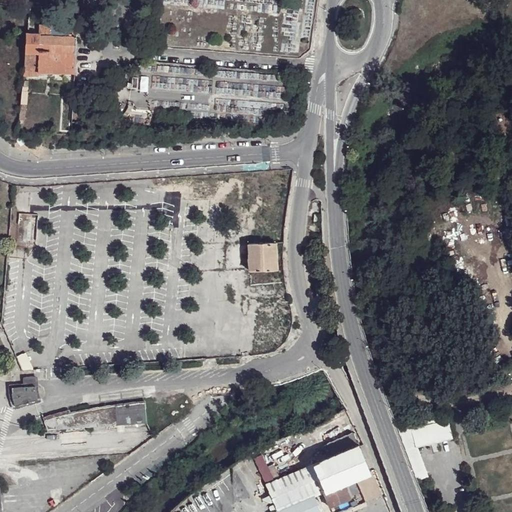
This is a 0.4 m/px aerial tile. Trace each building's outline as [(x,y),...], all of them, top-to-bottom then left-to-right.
[(25,54),(75,54),(76,30),(69,30),(69,27),(53,26),(53,27),(38,26),(37,34),(25,34),(25,54)] [(74,74),(75,54),(25,54),(23,72),(74,74)] [(72,95),(73,83),(64,82),(63,94),(72,95)] [(71,122),(72,97),(59,96),(57,131),(70,133),(71,122)] [(22,237),(36,237),(36,213),(21,213),(22,237)] [(276,271),(275,243),(248,245),(249,259),(249,263),(249,266),(249,272),(276,271)] [(17,356),(23,370),(33,370),(26,352),(17,356)] [(37,377),(27,377),(28,385),(37,385),(37,377)] [(38,391),(37,385),(28,385),(28,388),(15,389),(16,397),(18,403),(31,398),(32,401),(40,397),(38,391)] [(48,417),(49,420),(94,410),(96,428),(144,425),(141,394),(94,403),(48,417)] [(94,410),(49,420),(50,431),(96,428),(94,410)] [(416,480),(428,475),(418,447),(453,438),(448,420),(412,429),(410,424),(397,429),(416,480)] [(266,483),(277,511),(307,511),(317,508),(312,496),(324,491),(330,507),(350,498),(345,482),(370,472),(359,446),(358,445),(357,446),(352,433),(326,444),(332,456),(266,483)]
